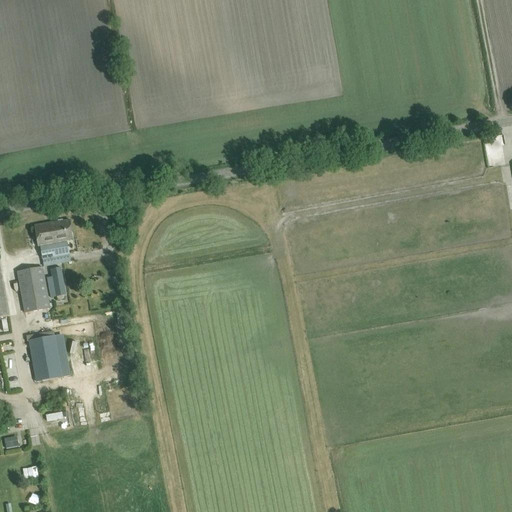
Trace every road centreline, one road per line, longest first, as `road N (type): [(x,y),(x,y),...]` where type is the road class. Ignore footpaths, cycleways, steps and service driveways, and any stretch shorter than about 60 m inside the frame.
road 1 (tertiary): [(0,211),(511,119)]
road 2 (track): [(479,0),(501,121)]
